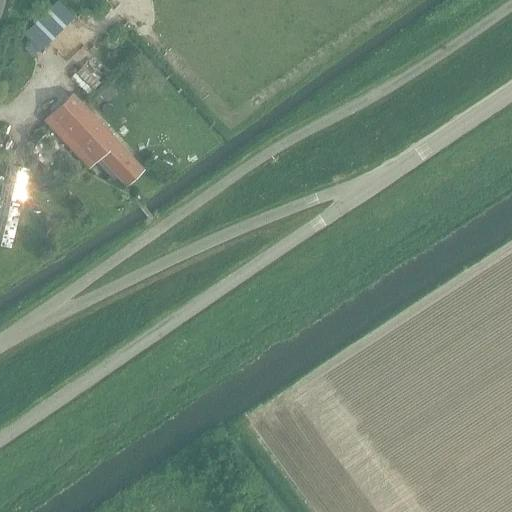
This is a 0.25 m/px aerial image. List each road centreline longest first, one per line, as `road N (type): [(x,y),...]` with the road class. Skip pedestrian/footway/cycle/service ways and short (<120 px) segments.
road 1 (unclassified): [(40,320),(244,167),(511,6)]
road 2 (unclassified): [(0,440),(395,171)]
road 3 (unclassified): [(40,320),(196,247),(395,171)]
road 4 (unclassified): [(395,171),(511,93)]
